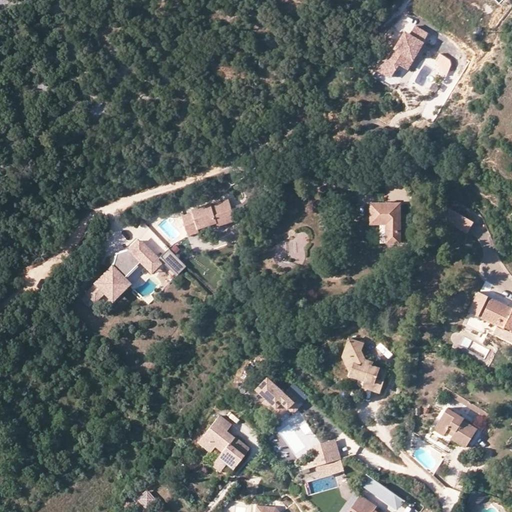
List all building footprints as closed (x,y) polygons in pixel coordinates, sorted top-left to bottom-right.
[(417,25),(412,33),(424,41),(429,33),(417,25)] [(407,69),(425,42),(424,41),(412,33),(410,35),(406,33),(401,41),(398,46),(394,43),(377,69),(391,78),(400,64),(407,69)] [(433,63),(446,70),(452,60),(439,53),(433,63)] [(183,212),(189,232),(200,229),(199,226),(217,221),(218,224),(236,219),(230,198),(213,203),(212,201),(195,206),(196,209),(183,212)] [(400,240),(400,201),(369,201),(369,221),(378,221),(386,221),(386,240),(400,240)] [(445,205),(439,216),(467,234),(474,223),(445,205)] [(217,221),(199,226),(200,229),(201,235),(220,230),(218,224),(217,221)] [(142,262),(152,252),(139,238),(129,248),(120,256),(116,251),(112,265),(86,289),(96,299),(104,291),(111,298),(128,282),(123,277),(140,260),(142,262)] [(186,266),(170,247),(162,255),(178,274),(186,266)] [(129,248),(116,251),(120,256),(129,248)] [(151,271),(161,261),(152,252),(142,262),(151,271)] [(511,310),(490,299),(480,317),(504,329),(506,326),(511,329),(511,310)] [(511,329),(506,326),(504,329),(502,331),(511,334),(511,329)] [(368,371),(366,380),(380,385),(388,367),(373,362),(373,360),(367,355),(363,349),(365,343),(350,337),(345,351),(351,352),(355,359),(354,364),(351,372),(362,376),(365,370),(368,371)] [(351,352),(345,351),(354,364),(355,359),(351,352)] [(266,398),(263,402),(273,411),(282,402),(292,410),(294,412),(302,402),(290,391),(287,394),(284,391),(267,376),(261,383),(259,381),(256,384),(258,386),(256,389),(266,398)] [(380,385),(366,380),(364,385),(378,390),(380,385)] [(282,402),(273,411),(283,420),(292,410),(282,402)] [(451,440),(461,447),(474,428),(463,421),(465,419),(445,407),(433,425),(446,434),(448,429),(455,434),(451,440)] [(233,470),(251,449),(237,437),(235,440),(228,434),(233,428),(221,418),(206,436),(218,447),(225,453),(220,459),(233,470)] [(218,447),(206,436),(199,443),(212,454),(218,447)] [(313,447),(315,456),(324,453),(323,449),(338,445),(336,439),(315,444),(313,447)] [(316,460),(317,464),(341,458),(338,445),(323,449),(324,453),(315,456),(316,460)] [(344,467),(341,458),(317,464),(320,474),(344,467)] [(226,464),(220,459),(213,466),(219,472),(226,464)] [(367,486),(374,477),(369,473),(362,483),(367,486)] [(374,477),(367,486),(388,501),(394,492),(374,477)] [(485,493),(473,488),(469,502),(473,503),(478,503),(481,501),(484,497),(485,493)] [(406,500),(394,492),(388,501),(400,509),(406,500)] [(379,511),(374,509),(377,504),(360,494),(348,511),(379,511)]
